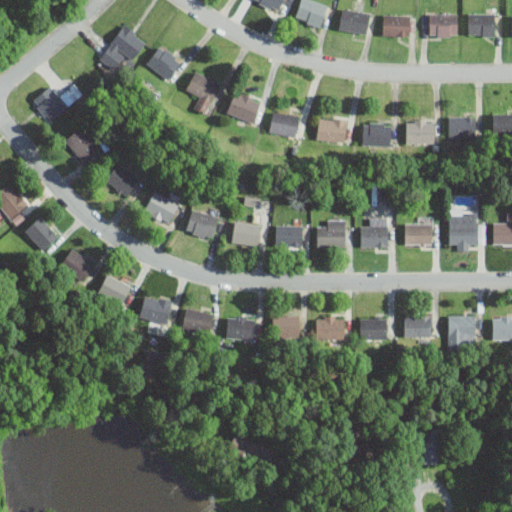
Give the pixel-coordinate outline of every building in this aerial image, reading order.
[(254,0),(278,11),(283,0),(254,0)] [(320,26),(328,3),(317,0),(299,0),(294,18),(320,26)] [(366,34),(370,12),(342,7),(337,28),(366,34)] [(429,36),(457,36),(457,12),(429,12),(429,36)] [(468,36),(495,36),(495,12),(468,12),(468,36)] [(382,36),(410,36),(410,13),(382,13),(382,36)] [(147,40),(124,23),(99,57),(116,69),(127,54),(134,59),(147,40)] [(182,61),(160,43),(145,62),(167,80),(182,61)] [(222,84),(195,69),(184,89),(202,98),(197,108),(206,113),(222,84)] [(59,95),(68,105),(83,93),(74,82),(59,95)] [(51,121),(68,106),(49,85),(32,100),(51,121)] [(226,113),(254,123),(262,100),(234,89),(226,113)] [(268,131),(296,137),(301,115),(273,109),(268,131)] [(511,113),(492,113),(492,134),(511,134),(511,113)] [(448,136),(476,136),(476,115),(448,115),(448,136)] [(316,140),(346,141),(347,117),(317,116),(316,140)] [(435,119),(405,119),(405,143),(435,143),(435,119)] [(361,146),(391,146),(391,121),(361,121),(361,146)] [(64,139),(83,160),(99,146),(80,125),(64,139)] [(105,179),(126,195),(139,178),(118,162),(105,179)] [(0,205),(11,218),(28,202),(8,181),(0,189),(0,205)] [(169,223),(179,202),(154,189),(143,210),(169,223)] [(185,229),(212,239),(220,217),(192,207),(185,229)] [(449,248),(477,248),(476,241),(486,241),(486,223),(476,223),(476,208),(448,208),(449,248)] [(59,234),(39,215),(23,230),(43,249),(59,234)] [(317,228),(317,246),(345,246),(345,218),(327,218),(327,228),(317,228)] [(511,221),(493,221),(493,245),(511,245),(511,221)] [(260,222),(233,222),(232,243),(259,244),(260,222)] [(432,222),(405,222),(405,245),(432,245),(432,222)] [(275,246),(303,246),(303,224),(275,224),(275,246)] [(360,246),(388,246),(388,224),(360,224),(360,246)] [(59,265),(83,281),(95,263),(71,246),(59,265)] [(132,285),(107,272),(97,291),(121,304),(132,285)] [(172,299),(145,292),(139,315),(166,322),(172,299)] [(215,313),(186,306),(181,326),(209,334),(215,313)] [(475,313),(448,313),(448,336),(475,336),(475,313)] [(300,314),(272,314),(272,334),(300,334),(300,314)] [(431,336),(431,314),(404,314),(404,336),(431,336)] [(255,338),(255,315),(226,315),(226,338),(255,338)] [(344,339),(344,315),(316,315),(315,339),(344,339)] [(359,338),(388,338),(388,316),(359,316),(359,338)] [(511,316),(492,316),(492,339),(511,339),(511,316)] [(276,451),(235,431),(226,449),(267,469),(276,451)] [(366,461),(366,434),(345,434),(345,461),(366,461)] [(438,462),(439,438),(418,437),(418,462),(438,462)]
